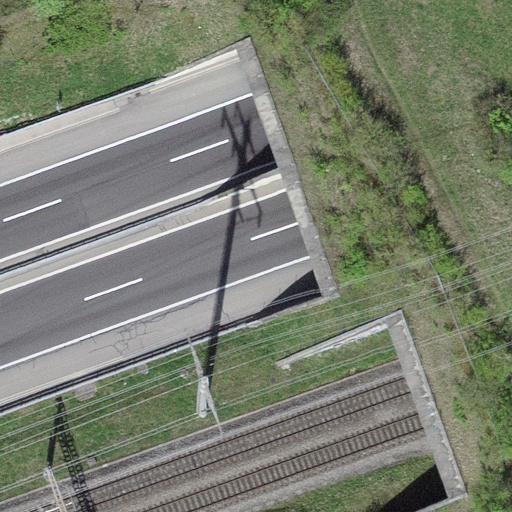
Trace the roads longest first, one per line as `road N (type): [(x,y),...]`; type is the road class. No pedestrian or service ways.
road 1 (motorway): [(0,326),(511,143)]
road 2 (motorway): [(511,41),(0,221)]
